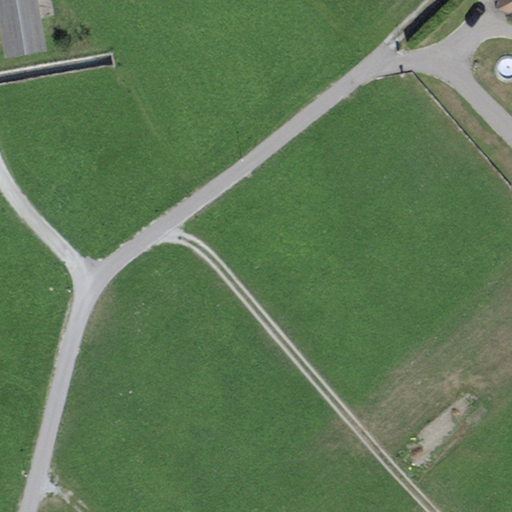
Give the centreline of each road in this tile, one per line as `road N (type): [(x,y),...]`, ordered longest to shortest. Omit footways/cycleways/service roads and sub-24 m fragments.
road 1 (residential): [(24,511),(84,285),(264,157),(358,77),(426,64)]
road 2 (track): [(153,238),(200,250),(430,511)]
road 3 (track): [(84,285),(0,171)]
